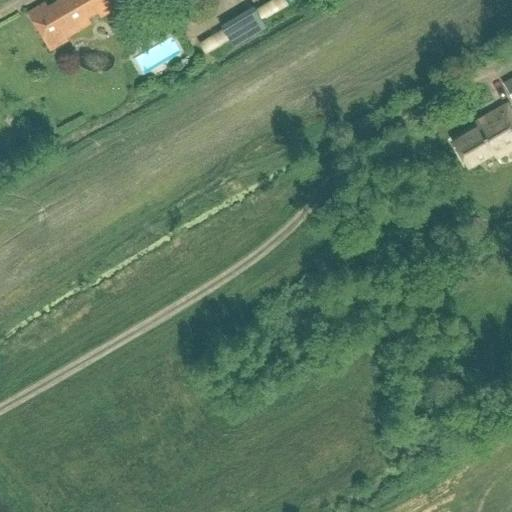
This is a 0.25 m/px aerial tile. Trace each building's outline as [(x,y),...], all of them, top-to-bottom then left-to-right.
[(98,12),(100,17),(125,2),(124,0),(56,0),(57,2),(47,8),(44,3),(27,13),(49,51),(66,41),(64,38),(89,23),(87,19),(98,12)] [(201,0),(168,0),(178,14),(201,0)] [(158,32),(176,20),(168,7),(149,19),(158,32)] [(139,52),(147,72),(182,58),(174,38),(139,52)] [(495,158),(511,148),(511,112),(507,104),(475,122),(478,127),(452,142),(467,168),(493,153),(495,158)] [(443,157),(451,177),(464,173),(457,153),(443,157)]
